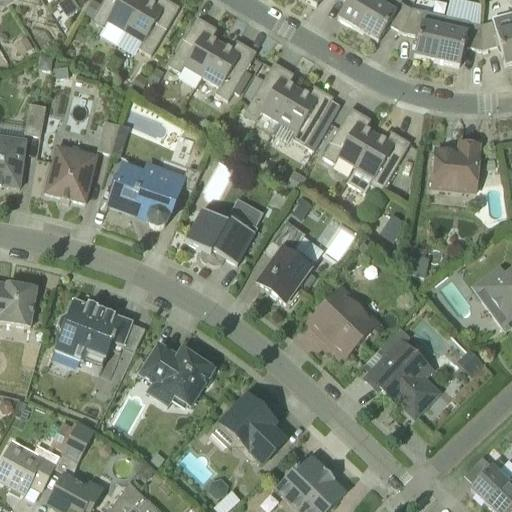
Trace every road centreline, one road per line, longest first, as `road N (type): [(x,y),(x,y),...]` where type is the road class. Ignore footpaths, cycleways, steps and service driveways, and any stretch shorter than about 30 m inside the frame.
road 1 (residential): [(412,490),(254,347),(191,303),(117,268),(0,238)]
road 2 (residential): [(511,107),(418,105),(343,75),(210,0)]
road 3 (residential): [(412,490),(511,397)]
